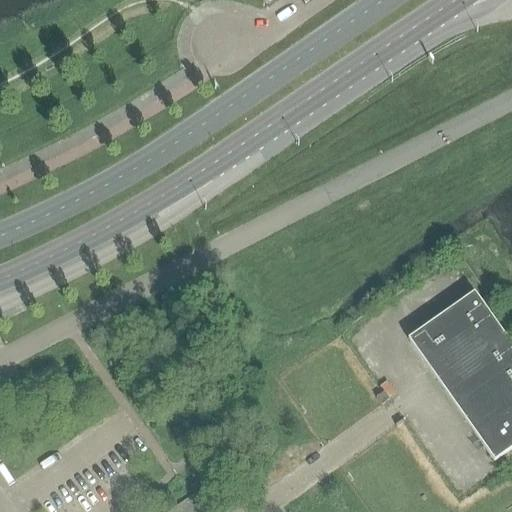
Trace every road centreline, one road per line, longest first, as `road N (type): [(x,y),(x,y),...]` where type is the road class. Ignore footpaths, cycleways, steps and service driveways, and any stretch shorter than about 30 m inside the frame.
road 1 (unclassified): [(0,362),(511,100)]
road 2 (primary): [(0,279),(170,192),(417,25)]
road 3 (primary): [(385,0),(144,164),(0,235)]
